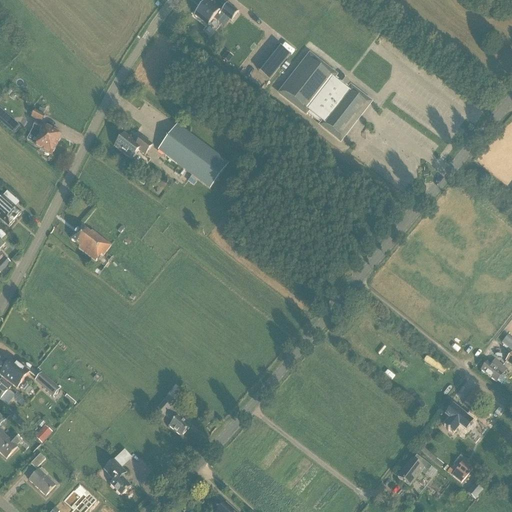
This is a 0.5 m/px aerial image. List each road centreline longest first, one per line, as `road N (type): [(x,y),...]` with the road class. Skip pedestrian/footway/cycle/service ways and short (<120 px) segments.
road 1 (track): [(250,405),(367,494),(511,316)]
road 2 (unclassified): [(5,304),(87,140),(177,0)]
road 3 (tertiary): [(148,511),(358,276)]
road 4 (tertiary): [(358,276),(511,93)]
road 5 (residential): [(511,404),(358,276)]
